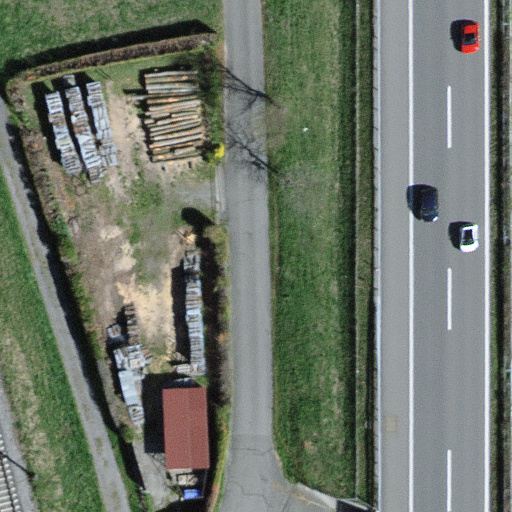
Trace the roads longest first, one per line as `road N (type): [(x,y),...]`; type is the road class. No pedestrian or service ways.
road 1 (unclassified): [(251,511),(241,0)]
road 2 (motorway): [(447,0),(448,511)]
road 3 (track): [(121,511),(0,108)]
